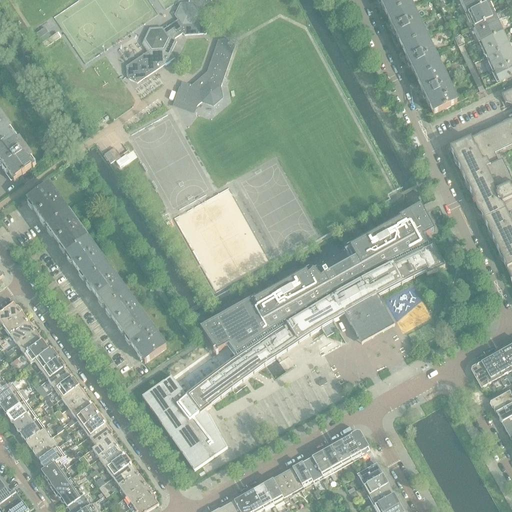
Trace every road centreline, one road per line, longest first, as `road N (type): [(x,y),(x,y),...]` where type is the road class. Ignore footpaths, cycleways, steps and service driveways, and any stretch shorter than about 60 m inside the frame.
road 1 (residential): [(355,0),(511,325)]
road 2 (residential): [(181,507),(23,283)]
road 3 (residential): [(181,507),(195,507),(367,411)]
road 4 (residential): [(511,473),(450,366)]
